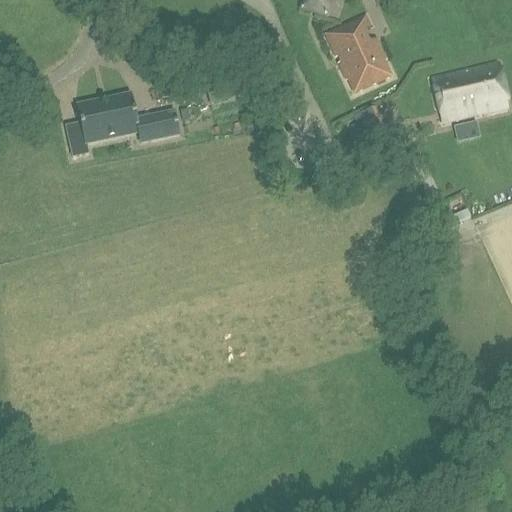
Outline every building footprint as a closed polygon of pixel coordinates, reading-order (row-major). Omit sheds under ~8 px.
[(368,46),(362,33),(369,29),(364,19),(323,38),(351,96),(390,79),(375,43),(368,46)] [(211,104),(248,92),(256,89),(247,63),(240,65),(202,78),(211,104)] [(441,124),(506,108),(496,65),(431,80),(441,124)] [(184,95),(197,92),(194,79),(181,83),(184,95)] [(76,108),(81,133),(80,134),(68,136),(73,159),(86,156),(84,146),(137,135),(147,132),(150,143),(179,137),(174,113),(136,121),(131,96),(76,108)] [(354,118),(357,125),(351,127),(359,143),(370,138),(371,143),(383,138),(381,133),(370,110),(354,118)]
